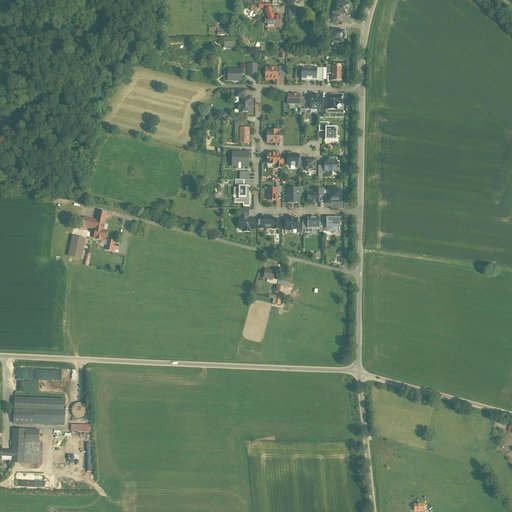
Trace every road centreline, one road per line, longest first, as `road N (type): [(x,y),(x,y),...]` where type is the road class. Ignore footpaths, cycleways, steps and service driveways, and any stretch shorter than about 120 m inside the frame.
road 1 (unclassified): [(0,357),(356,373)]
road 2 (residential): [(359,212),(255,209),(257,149)]
road 3 (residential): [(257,149),(258,87),(360,90)]
road 4 (unclassified): [(356,373),(359,212)]
road 5 (unclassified): [(356,373),(511,416)]
road 6 (unclassified): [(372,511),(356,373)]
road 7 (unclassified): [(359,212),(360,90)]
